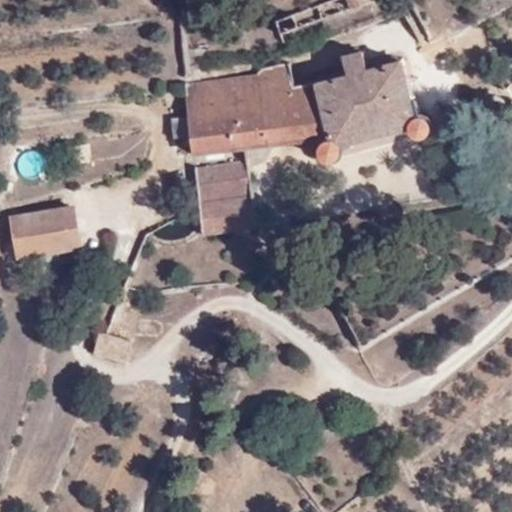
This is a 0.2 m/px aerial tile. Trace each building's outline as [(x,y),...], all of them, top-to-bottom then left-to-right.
[(411,116),(399,58),(364,65),(362,49),(337,54),(338,71),(291,80),(286,56),(260,61),(249,71),(177,84),(189,149),(325,140),(323,154),(327,161),(331,163),(338,156),(340,144),(409,127),(411,134),(417,137),(425,134),(429,127),(423,119),(411,116)] [(510,174),(511,173),(511,127),(494,136),(510,174)] [(201,229),(256,223),(248,159),(193,164),(201,229)] [(1,214),(9,258),(49,251),(63,249),(75,247),(67,203),(1,214)] [(63,249),(49,251),(51,262),(65,260),(63,249)] [(83,264),(70,263),(70,272),(83,273),(83,264)] [(85,351),(118,361),(143,292),(118,283),(101,329),(95,327),(85,351)]
